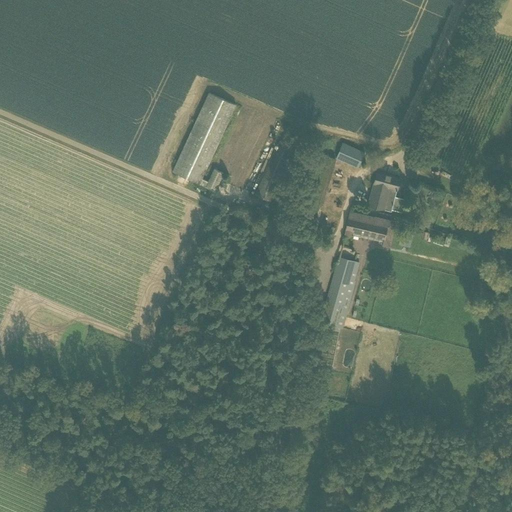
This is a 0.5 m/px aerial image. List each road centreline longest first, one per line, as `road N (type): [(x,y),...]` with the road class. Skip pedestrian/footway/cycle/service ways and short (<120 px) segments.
road 1 (unclassified): [(0,111),(280,237),(325,246),(337,237),(368,167),(407,150),(474,0)]
road 2 (track): [(214,205),(82,490)]
road 3 (track): [(325,246),(276,466),(246,511)]
